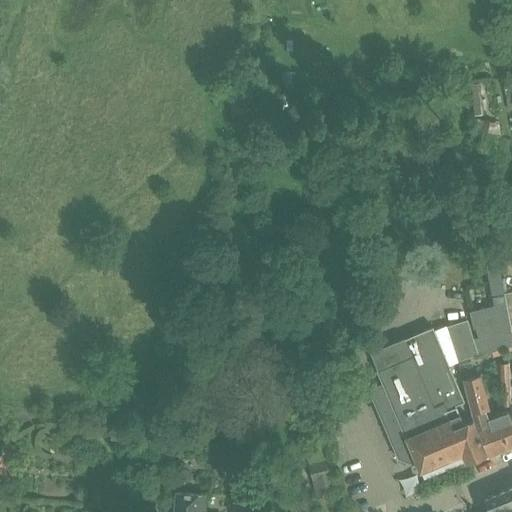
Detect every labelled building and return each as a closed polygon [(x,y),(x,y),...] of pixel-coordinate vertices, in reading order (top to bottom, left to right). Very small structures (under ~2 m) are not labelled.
[(232,114),(239,114),(239,115),(265,115),(264,99),(240,99),(239,100),(232,100),(232,114)] [(500,134),(498,123),(476,120),(478,131),(500,134)] [(511,245),(511,219),(500,221),(503,238),(508,237),(510,246),(511,245)] [(493,305),(469,311),(474,328),(476,328),(478,338),(474,339),(477,352),(494,348),(511,344),(511,336),(511,330),(511,329),(511,291),(504,293),(495,242),(482,244),(492,296),(493,305)] [(447,325),(457,360),(470,357),(476,355),(476,352),(477,352),(474,339),(468,319),(447,325)] [(411,336),(401,340),(376,350),(383,369),(378,370),(394,409),(384,413),(390,428),(401,423),(406,437),(420,470),(462,453),(466,462),(490,452),(472,419),(462,423),(455,406),(464,402),(441,345),(418,354),(411,336)] [(462,379),(472,419),(490,452),(511,443),(511,413),(511,410),(492,418),(481,374),(476,355),(470,357),(457,360),(462,379)] [(305,449),(313,479),(316,478),(320,496),(339,491),(328,443),(305,449)] [(511,511),(511,497),(508,488),(484,498),(486,503),(488,511),(511,511)] [(196,511),(198,493),(176,492),(174,511),(196,511)]
